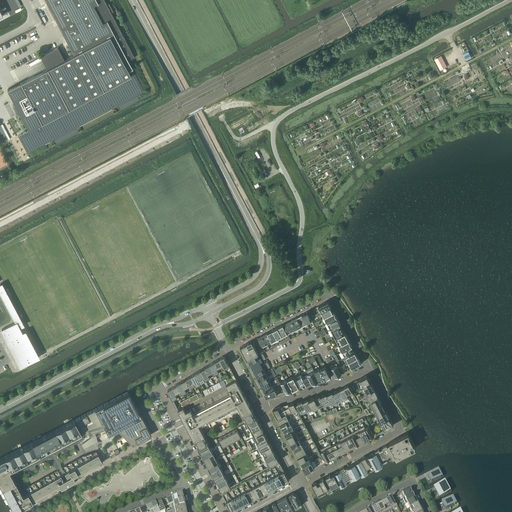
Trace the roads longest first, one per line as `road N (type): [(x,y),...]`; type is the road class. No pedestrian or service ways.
road 1 (unclassified): [(217,326),(300,277),(302,214),(275,155),(278,119),(510,0)]
road 2 (primary): [(255,236),(131,0)]
road 3 (residential): [(368,366),(329,291),(225,345)]
road 4 (residential): [(299,483),(401,429),(368,366)]
road 5 (primary): [(151,329),(0,409)]
road 6 (residential): [(223,511),(156,387)]
road 7 (unknown): [(23,486),(76,458),(79,446),(20,476)]
